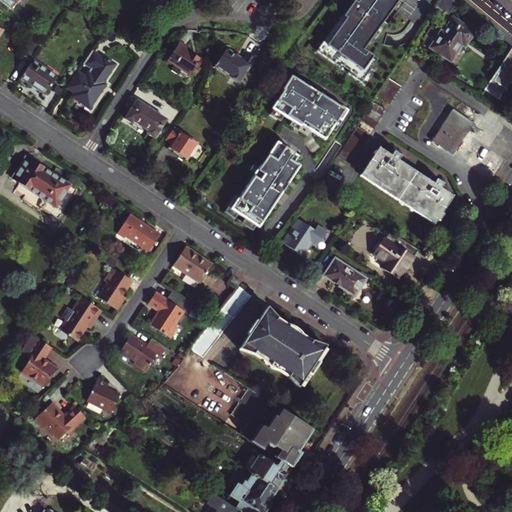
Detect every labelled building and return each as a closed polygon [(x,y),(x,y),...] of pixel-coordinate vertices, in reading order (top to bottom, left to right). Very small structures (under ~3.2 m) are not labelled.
[(447,15),(457,4),(452,0),(440,0),(436,6),(447,15)] [(447,15),(436,6),(432,13),(442,21),(447,15)] [(445,32),(441,30),(430,48),(451,61),(465,40),(468,42),(474,34),(453,20),(445,32)] [(36,62),(46,45),(39,40),(28,57),(36,62)] [(186,51),(178,45),(166,64),(189,79),(194,70),(197,72),(202,64),(184,52),(186,51)] [(511,48),(485,88),(500,98),(511,79),(511,48)] [(93,107),(105,88),(102,86),(105,81),(116,63),(96,50),(87,64),(99,72),(96,77),(93,75),(90,80),(82,75),(73,89),(79,93),(76,97),(93,107)] [(241,62),(224,51),(213,68),(238,84),(254,60),(246,54),(241,62)] [(61,78),(36,62),(25,78),(51,94),(61,78)] [(346,108),(290,76),(281,90),(283,91),(272,109),(297,124),(299,120),(305,123),(303,126),(325,140),(338,119),(341,120),(346,113),(346,108)] [(389,78),(361,120),(373,128),(401,86),(389,78)] [(511,79),(500,98),(507,102),(511,93),(511,79)] [(158,139),(170,120),(139,101),(127,120),(136,125),(136,123),(151,132),(150,134),(158,139)] [(453,108),(433,140),(453,154),(455,152),(467,133),(474,122),(453,108)] [(358,126),(338,155),(349,163),(370,134),(358,126)] [(184,132),(177,128),(169,142),(175,146),(173,150),(190,161),(200,145),(183,134),(184,132)] [(503,157),(467,133),(455,152),(490,176),(503,157)] [(11,144),(0,137),(0,145),(7,150),(11,144)] [(300,156),(277,142),(262,168),(261,167),(234,212),(263,229),(281,199),(279,197),(283,191),(285,192),(290,185),(288,184),(290,180),(292,181),(301,165),(296,162),(300,156)] [(374,154),(362,172),(437,221),(455,193),(443,186),(445,183),(437,177),(435,181),(400,158),(402,155),(394,150),(392,154),(380,146),(376,150),(374,149),(371,152),(374,154)] [(70,186),(27,157),(12,179),(55,208),(70,186)] [(436,223),(437,221),(362,172),(361,175),(436,223)] [(148,254),(160,235),(131,216),(118,234),(126,238),(127,237),(142,247),(141,249),(148,254)] [(315,230),(298,219),(282,243),(302,256),(311,242),(317,246),(327,231),(318,225),(315,230)] [(399,279),(418,249),(390,231),(384,240),(395,246),(381,267),(399,279)] [(209,264),(182,246),(170,264),(197,282),(209,264)] [(366,279),(335,259),(324,275),(355,296),(366,279)] [(117,310),(125,298),(123,296),(133,281),(113,268),(104,281),(108,284),(98,297),(117,310)] [(240,282),(232,276),(227,283),(236,288),(238,286),(240,282)] [(251,294),(238,286),(236,288),(189,349),(202,358),(220,334),(233,317),(251,294)] [(180,311),(151,292),(143,303),(155,311),(146,324),(166,337),(173,326),(171,324),(180,311)] [(101,310),(81,296),(72,310),(66,307),(60,316),(65,320),(59,329),(76,341),(86,326),(88,328),(101,310)] [(299,386),(302,381),(307,373),(310,375),(312,376),(320,363),(319,362),(316,361),(322,353),(325,348),(323,346),(324,344),(311,341),(309,343),(298,336),(286,328),(275,320),(277,318),(268,308),(266,310),(265,309),(256,321),(254,320),(245,333),(247,335),(237,349),(251,354),(252,354),(261,360),(263,362),(272,369),(276,370),(277,370),(286,376),(286,377),(295,386),(296,384),(299,386)] [(288,325),(277,318),(275,320),(286,328),(288,325)] [(38,358),(39,356),(47,344),(28,330),(17,346),(27,353),(16,368),(39,384),(52,365),(43,359),(42,361),(38,358)] [(161,346),(147,336),(143,343),(126,332),(115,349),(130,359),(129,362),(141,370),(151,353),(155,356),(161,346)] [(311,341),(300,333),(298,336),(309,343),(311,341)] [(324,354),(322,353),(316,361),(319,362),(324,354)] [(305,383),(310,375),(307,373),(302,381),(305,383)] [(103,387),(104,384),(93,379),(83,400),(108,411),(116,393),(103,387)] [(82,415),(71,403),(59,414),(47,400),(31,416),(39,425),(41,423),(54,437),(67,425),(69,427),(82,415)] [(312,429),(280,408),(275,415),(274,414),(266,426),(264,424),(260,424),(250,440),(273,455),(290,466),(299,453),(297,451),(312,429)] [(247,470),(256,456),(252,453),(243,467),(247,470)] [(247,470),(250,472),(275,488),(285,473),(278,468),(280,464),(271,459),(269,457),(267,460),(258,453),(256,456),(247,470)] [(278,468),(285,473),(290,466),(273,455),(271,459),(280,464),(278,468)] [(90,461),(85,469),(89,472),(94,464),(90,461)] [(275,488),(250,472),(244,480),(243,479),(240,484),(235,481),(223,499),(243,511),(259,511),(260,511),(263,511),(269,503),(267,501),(275,488)] [(210,505),(204,511),(243,511),(223,499),(218,496),(213,492),(206,503),(210,505)]
